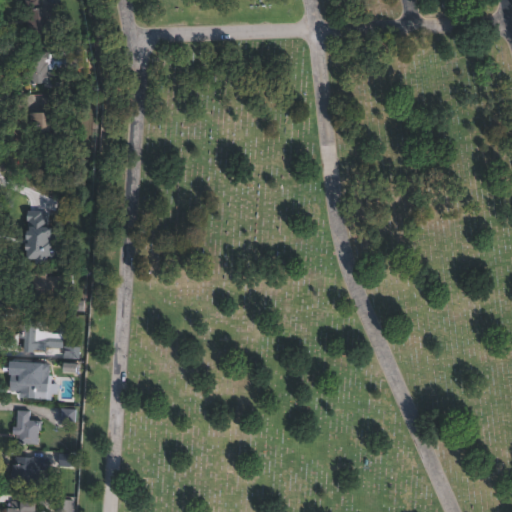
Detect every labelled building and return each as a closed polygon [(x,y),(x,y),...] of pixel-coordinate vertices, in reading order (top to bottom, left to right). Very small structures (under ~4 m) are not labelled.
[(37,0),(39,8),(54,5),(58,36),(32,40),(31,31),(28,32),(24,0),(37,0)] [(82,41),(83,51),(84,50),(87,66),(60,70),(62,85),(44,88),(43,82),(28,84),(24,56),(61,50),(61,44),(82,41)] [(55,113),(55,129),(59,129),(60,146),(31,148),(30,114),(43,113),(42,98),(60,98),(60,112),(55,113)] [(66,252),(66,262),(34,260),(35,249),(18,248),(19,234),(17,234),(18,219),(42,221),(41,237),(54,237),(53,247),(60,248),(60,251),(66,252)] [(33,274),(34,278),(46,275),(47,279),(55,277),(57,287),(46,289),(47,293),(35,296),(36,299),(28,301),(27,299),(16,302),(14,291),(22,289),(19,277),(33,274)] [(51,322),(50,337),(61,338),(60,347),(45,346),(45,350),(33,349),(32,351),(24,351),(24,339),(19,339),(20,323),(32,323),(32,321),(51,322)] [(80,350),(79,361),(56,359),(57,349),(80,350)] [(56,385),(56,393),(47,393),(47,400),(19,398),(19,391),(18,391),(18,383),(15,383),(17,359),(31,360),(31,362),(49,364),(49,371),(51,371),(50,384),(56,385)] [(74,409),(74,422),(59,421),(60,408),(74,409)] [(41,420),(40,431),(38,431),(37,445),(20,444),(20,435),(12,434),(13,427),(16,427),(17,410),(28,411),(28,419),(41,420)] [(78,458),(78,464),(73,464),(73,466),(58,466),(58,452),(73,453),(73,458),(78,458)] [(47,457),(47,470),(38,468),(36,489),(10,487),(12,465),(14,465),(15,457),(28,458),(31,458),(31,457),(47,457)] [(35,503),(35,511),(43,511),(6,511),(7,508),(12,508),(12,503),(35,503)]
